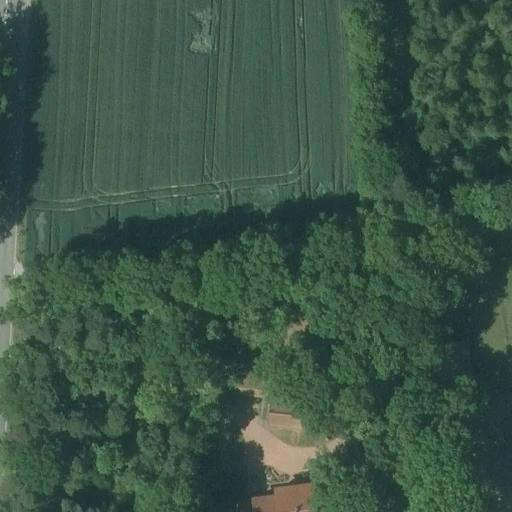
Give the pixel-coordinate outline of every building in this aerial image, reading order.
[(300,328),(287,327),(285,366),(298,367),(300,328)] [(450,345),(427,347),(433,401),(457,399),(450,345)] [(244,366),(244,396),(284,396),(284,366),(244,366)] [(318,401),(273,397),(270,426),(315,430),(318,401)] [(367,443),(349,448),(360,496),(386,489),(381,471),(375,473),(367,443)] [(316,511),(314,488),(278,493),(280,511),(316,511)] [(267,501),(212,508),(212,511),(280,511),(278,493),(266,495),(267,501)]
